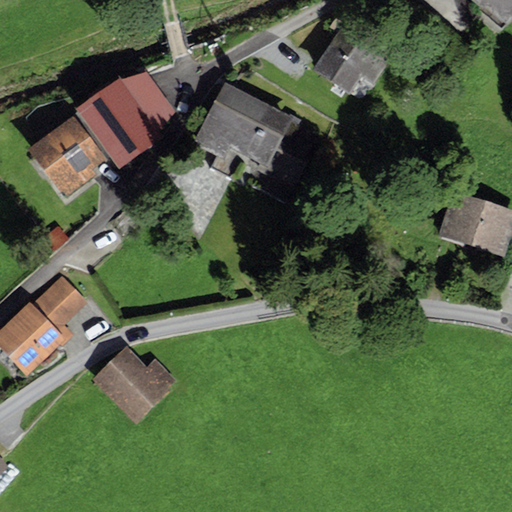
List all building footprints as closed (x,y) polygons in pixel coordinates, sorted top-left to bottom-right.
[(511,15),(511,0),(472,0),(482,7),(483,5),(506,23),(511,15)] [(332,39),(314,68),(349,90),(359,74),(372,82),(382,67),(359,53),(373,31),(343,13),(328,37),(332,39)] [(119,77),(77,107),(120,168),(164,136),(159,130),(174,110),(147,72),(120,80),(119,77)] [(293,116),(225,81),(193,142),(218,155),(211,168),(229,177),(241,154),(260,163),(249,183),(288,203),(309,161),(305,159),(318,134),(291,120),(293,116)] [(72,115),(27,148),(64,197),(95,173),(92,169),(106,159),(72,115)] [(511,229),(511,210),(452,191),(437,235),(503,257),(511,229)] [(29,301),(0,328),(0,348),(26,376),(60,344),(61,346),(73,335),(64,325),(88,302),(61,275),(31,304),(29,301)] [(127,345),(93,378),(137,423),(170,390),(168,388),(175,380),(155,359),(147,366),(127,345)] [(0,457),(0,473),(8,466),(0,457)]
